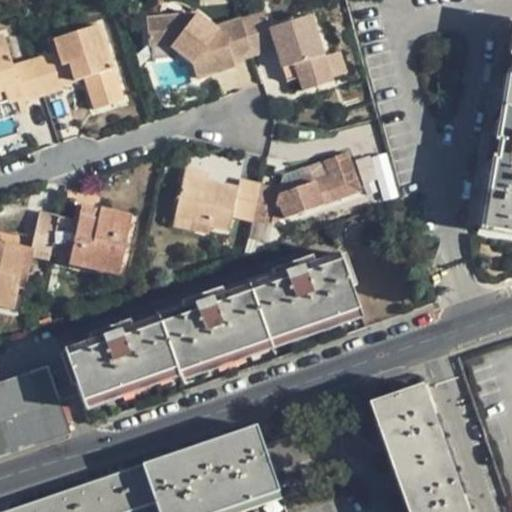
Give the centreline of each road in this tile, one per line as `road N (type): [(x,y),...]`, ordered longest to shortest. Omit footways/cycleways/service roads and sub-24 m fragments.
road 1 (residential): [(0,481),(511,310)]
road 2 (unknown): [(444,166),(465,327),(504,511)]
road 3 (unknown): [(0,197),(276,108)]
road 4 (unknown): [(491,0),(421,16),(411,40),(444,166)]
road 5 (unknown): [(491,0),(444,166)]
